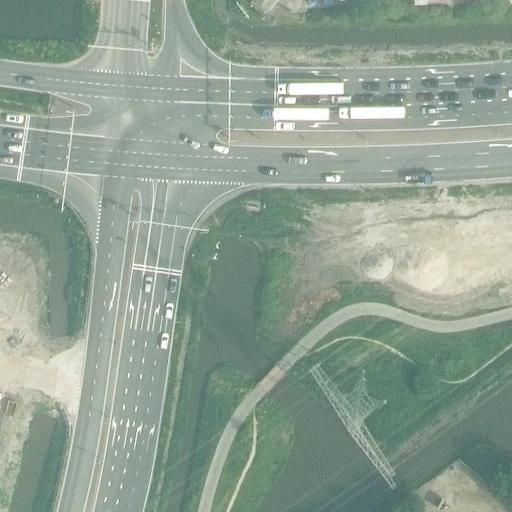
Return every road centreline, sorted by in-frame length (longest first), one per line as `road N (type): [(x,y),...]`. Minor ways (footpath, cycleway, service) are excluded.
road 1 (primary): [(511,137),(256,158),(0,138)]
road 2 (primary): [(0,196),(254,212),(511,191)]
road 3 (primary): [(121,345),(411,341),(511,331)]
road 4 (primary): [(511,273),(127,283)]
road 5 (primary): [(511,87),(242,92)]
road 6 (primary): [(57,339),(21,511)]
road 7 (secondary): [(127,283),(143,110)]
road 8 (secondary): [(82,108),(65,279)]
road 9 (primary): [(84,511),(121,345)]
road 10 (primary): [(92,0),(63,46),(0,73)]
